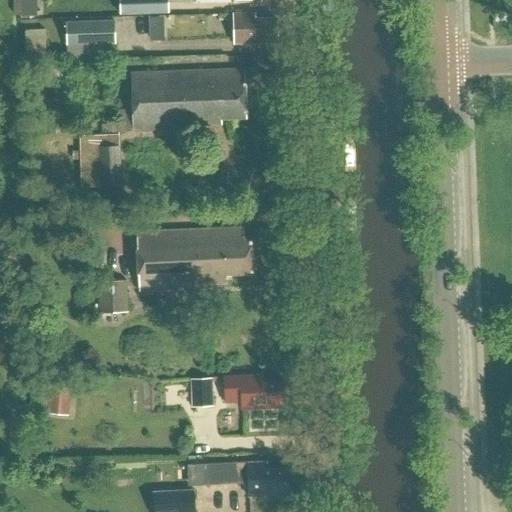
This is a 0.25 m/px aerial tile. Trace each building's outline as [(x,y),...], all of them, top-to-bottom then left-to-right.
[(20,0),(12,0),(13,14),(21,13),(30,13),(29,6),(21,6),(20,0)] [(118,0),(119,15),(168,14),(167,0),(118,0)] [(273,36),(278,35),(277,18),(256,19),(256,14),(235,15),(236,43),(273,41),(273,36)] [(115,44),(114,21),(65,23),(66,45),(115,44)] [(62,66),(44,67),(45,79),(63,78),(62,66)] [(132,73),(134,110),(117,110),(117,124),(77,125),(78,187),(118,186),(116,133),(125,133),(125,130),(205,127),(204,121),(222,121),(222,115),(247,114),(246,69),(132,73)] [(246,225),(138,231),(141,288),(212,285),(212,281),(230,280),(229,271),(254,270),(253,237),(246,237),(246,225)] [(127,312),(126,280),(97,280),(98,312),(127,312)] [(261,375),(226,376),(227,399),(244,398),(244,407),(278,406),(278,398),(286,398),(285,381),(261,382),(261,375)] [(213,405),(211,377),(190,378),(191,406),(213,405)] [(68,415),(70,389),(49,387),(47,413),(68,415)] [(250,493),(288,492),(287,467),(268,468),(268,462),(238,463),(238,462),(203,463),(204,483),(250,482),(250,493)] [(194,511),(194,490),(152,491),(152,511),(194,511)]
